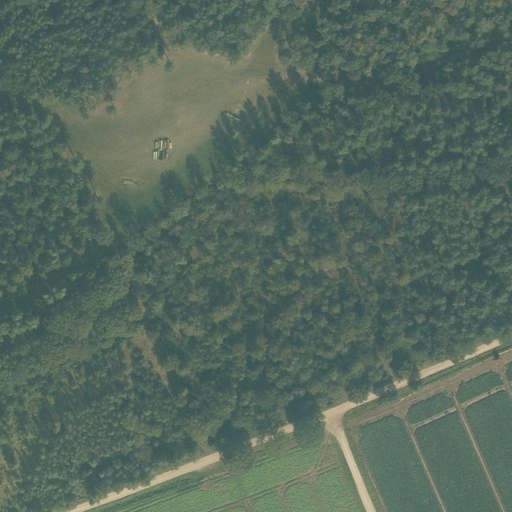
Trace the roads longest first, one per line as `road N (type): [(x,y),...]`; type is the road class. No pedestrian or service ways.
road 1 (track): [(164,56),(511,113)]
road 2 (track): [(78,511),(329,419),(401,384)]
road 3 (track): [(164,56),(63,115),(61,155),(109,270)]
road 4 (track): [(137,304),(202,466)]
road 5 (track): [(401,384),(511,337)]
